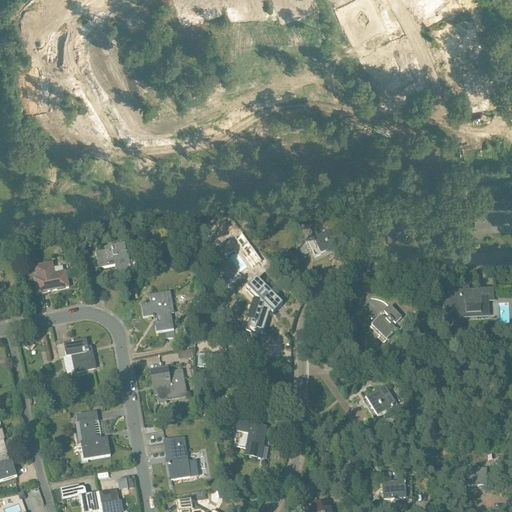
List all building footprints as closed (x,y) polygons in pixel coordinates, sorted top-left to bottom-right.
[(50,0),(63,13),(77,0),(50,0)] [(175,0),(180,13),(198,7),(197,7),(200,6),(204,18),(217,14),(212,0),(175,0)] [(241,0),(242,2),(243,20),(261,19),(260,0),(253,1),(253,0),(241,0)] [(274,0),(275,1),(277,0),(288,0),(295,17),(311,10),(306,0),(274,0)] [(454,0),(419,0),(417,1),(428,27),(440,21),(434,9),(436,8),(437,8),(437,9),(455,1),(454,0)] [(363,1),(339,13),(344,24),(356,19),(357,22),(365,38),(382,30),(374,14),(368,17),(366,14),(369,13),(363,1)] [(58,26),(29,19),(27,29),(43,32),(37,57),(50,60),(58,26)] [(476,37),(470,24),(444,33),(448,45),(452,44),(454,48),(447,50),(452,67),(471,61),(464,42),(463,43),(462,41),(476,37)] [(393,50),(380,57),(392,80),(378,87),(382,95),(409,82),(393,50)] [(322,64),(300,64),(300,83),(318,83),(318,77),(321,77),(321,81),(334,81),(334,53),(322,53),(322,64)] [(253,54),(235,60),(241,77),(247,75),(248,79),(245,80),(249,92),(275,83),(271,71),(259,75),(257,72),(259,71),(253,54)] [(145,75),(137,61),(112,75),(128,103),(148,92),(140,78),(145,75)] [(55,71),(27,75),(29,88),(42,86),(42,90),(45,107),(62,105),(60,88),(53,89),(52,85),(56,84),(55,71)] [(478,75),(465,78),(473,113),(501,107),(499,97),(484,100),(478,75)] [(219,82),(208,89),(215,100),(213,102),(212,101),(197,112),(207,127),(222,117),(218,111),(222,109),(224,112),(235,105),(219,82)] [(158,101),(158,102),(158,114),(135,116),(143,135),(172,134),(172,126),(184,126),(173,100),(158,101)] [(70,143),(54,147),(57,156),(86,148),(77,115),(63,118),(70,143)] [(286,124),(259,127),(260,143),(272,141),(276,173),(292,172),(286,124)] [(311,138),(302,139),(305,175),(319,174),(316,137),(320,137),(322,168),(328,168),(332,125),(313,127),(314,138),(311,138)] [(360,134),(344,133),(341,170),(350,171),(351,165),(370,166),(373,137),(360,136),(360,134)] [(434,142),(399,143),(399,157),(409,157),(409,165),(434,165),(434,142)] [(490,169),(492,147),(452,145),(451,159),(476,160),(476,168),(490,169)] [(175,173),(166,174),(167,190),(175,189),(175,186),(191,184),(192,193),(205,191),(202,167),(174,170),(175,173)] [(152,173),(108,179),(111,203),(155,197),(152,173)] [(63,191),(51,192),(52,210),(86,207),(83,184),(62,186),(63,191)] [(462,208),(468,210),(471,204),(466,201),(462,208)] [(403,228),(416,227),(414,212),(403,213),(402,203),(386,204),(387,214),(381,215),(383,233),(387,233),(388,239),(394,238),(396,238),(396,236),(403,228)] [(483,209),(483,207),(476,207),(476,225),(497,225),(497,229),(511,229),(511,223),(511,209),(483,209)] [(350,238),(344,226),(330,234),(329,233),(314,240),(321,254),(335,247),(335,246),(350,238)] [(259,263),(237,234),(231,239),(241,253),(239,254),(250,269),(259,263)] [(28,243),(18,245),(20,255),(30,253),(28,243)] [(126,253),(124,245),(112,248),(111,246),(104,250),(105,253),(96,254),(99,270),(119,266),(121,278),(132,276),(132,274),(138,273),(136,260),(129,262),(127,253),(126,253)] [(54,275),(52,265),(34,268),(37,279),(35,280),(38,294),(68,288),(65,273),(54,275)] [(273,315),(281,307),(254,280),(245,289),(260,304),(257,313),(256,312),(250,331),(262,335),(269,314),(273,315)] [(0,287),(0,304),(8,303),(5,287),(0,287)] [(456,290),(440,291),(440,300),(444,300),(446,335),(461,334),(460,315),(482,314),(481,300),(488,299),(489,322),(465,323),(467,351),(502,349),(499,289),(457,292),(456,290)] [(174,331),(169,305),(172,304),(170,292),(149,296),(151,304),(141,306),(143,319),(153,317),(154,319),(162,318),(163,322),(154,324),(156,334),(174,331)] [(390,307),(371,327),(386,341),(398,328),(395,325),(402,318),(390,307)] [(89,353),(86,340),(57,347),(60,361),(71,358),(75,374),(95,369),(91,352),(89,353)] [(27,341),(24,347),(30,351),(34,345),(27,341)] [(393,343),(388,347),(395,354),(399,349),(393,343)] [(169,373),(168,369),(152,372),(158,405),(166,404),(166,402),(187,398),(182,371),(169,373)] [(377,418),(398,405),(386,387),(365,400),(377,418)] [(38,390),(34,394),(41,401),(45,397),(38,390)] [(97,441),(94,423),(98,423),(97,412),(76,416),(77,424),(76,424),(79,444),(81,444),(84,461),(110,457),(107,439),(97,441)] [(261,461),(266,429),(238,424),(236,435),(243,436),(242,440),(240,442),(239,448),(246,449),(245,458),(261,461)] [(0,483),(15,479),(4,440),(5,440),(2,431),(0,431),(0,483)] [(191,478),(184,439),(164,443),(168,465),(171,482),(191,478)] [(486,487),(486,469),(459,469),(460,481),(464,480),(464,488),(486,487)] [(121,478),(121,481),(119,481),(121,491),(129,490),(129,489),(134,489),(132,476),(121,478)] [(384,501),(405,499),(404,482),(383,483),(384,501)] [(101,511),(101,505),(99,494),(86,496),(85,491),(84,490),(83,489),(82,489),(79,490),(79,487),(61,491),(63,501),(79,498),(81,509),(81,511),(101,511)] [(191,500),(176,503),(177,511),(214,511),(213,511),(212,511),(203,511),(192,506),(191,500)] [(101,505),(101,511),(122,511),(123,511),(121,502),(101,505)] [(333,511),(331,503),(312,508),(313,511),(333,511)]
